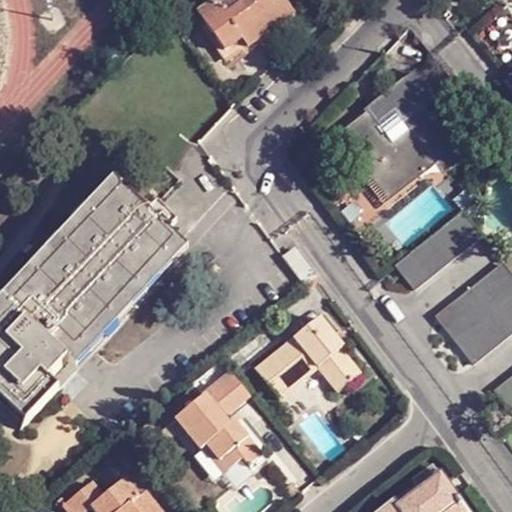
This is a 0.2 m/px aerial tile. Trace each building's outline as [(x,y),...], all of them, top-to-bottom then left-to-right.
[(283,0),(259,0),(232,20),(247,42),(291,11),(283,0)] [(222,5),(200,20),(232,65),(243,57),(248,64),(258,57),(254,52),(247,42),(232,20),(222,5)] [(291,11),(247,42),(254,52),(298,21),(291,11)] [(414,29),(404,39),(421,59),(432,49),(414,29)] [(369,115),(341,138),(391,201),(441,161),(449,171),(468,157),(455,141),(452,143),(425,109),(438,99),(418,74),(385,99),(386,101),(368,114),(369,115)] [(0,291),(0,325),(3,328),(138,204),(121,184),(0,291)] [(2,330),(0,331),(0,402),(15,419),(53,384),(62,393),(83,372),(73,363),(149,295),(140,283),(181,249),(138,204),(2,330)] [(415,288),(480,237),(464,217),(397,270),(415,288)] [(437,317),(475,364),(511,332),(511,276),(503,265),(437,317)] [(293,344),(262,375),(286,401),(321,373),(339,396),(364,377),(345,352),(347,348),(325,323),(301,345),(293,344)] [(250,396),(228,369),(202,393),(203,398),(175,420),(200,451),(206,445),(228,472),(242,461),(247,468),(264,455),(232,425),(225,416),(231,414),(250,396)] [(511,374),(496,387),(511,406),(511,374)] [(0,434),(15,419),(0,402),(0,434)] [(231,414),(225,416),(232,425),(237,422),(231,414)] [(206,445),(200,451),(222,478),(228,472),(206,445)] [(387,511),(469,511),(444,479),(404,509),(399,502),(387,511)] [(69,508),(71,511),(97,511),(98,511),(97,511),(167,511),(149,491),(141,498),(130,484),(111,499),(97,484),(69,508)]
